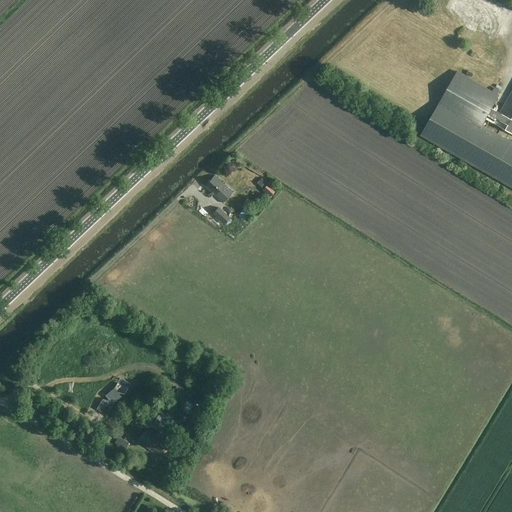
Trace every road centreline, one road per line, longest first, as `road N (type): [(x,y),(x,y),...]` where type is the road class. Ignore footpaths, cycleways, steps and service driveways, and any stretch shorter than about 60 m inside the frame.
road 1 (tertiary): [(0,306),(324,0)]
road 2 (track): [(0,402),(179,511)]
